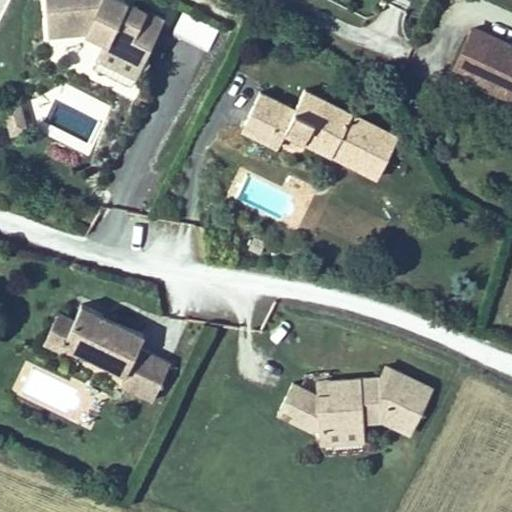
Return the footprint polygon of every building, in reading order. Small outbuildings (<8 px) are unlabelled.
[(163,18),(133,3),(130,9),(123,6),(126,0),(47,0),(50,33),(87,30),(106,39),(93,66),(130,85),(149,64),(149,60),(143,58),(163,18)] [(130,9),(133,3),(126,0),(123,6),(130,9)] [(36,38),(29,15),(16,18),(22,41),(36,38)] [(483,82),(502,42),(471,27),(452,68),(483,82)] [(511,95),(511,46),(502,42),(483,82),(511,95)] [(398,136),(305,89),(295,108),(260,91),(245,121),(270,133),(274,124),(286,130),(378,176),(398,136)] [(20,96),(1,101),(8,129),(27,124),(20,96)] [(278,145),(286,130),(274,124),(270,133),(245,121),(242,127),(278,145)] [(171,362),(138,346),(144,334),(116,320),(113,326),(101,321),(105,314),(82,303),(75,317),(59,309),(43,341),(60,349),(63,342),(124,372),(119,384),(152,400),(171,362)] [(113,326),(116,320),(105,314),(101,321),(113,326)] [(410,433),(432,388),(386,366),(380,377),(331,380),(332,394),(319,395),(293,382),(278,412),(313,430),(314,426),(340,424),(340,429),(363,427),(362,421),(383,420),(410,433)] [(332,394),(331,380),(318,381),(319,395),(332,394)]
